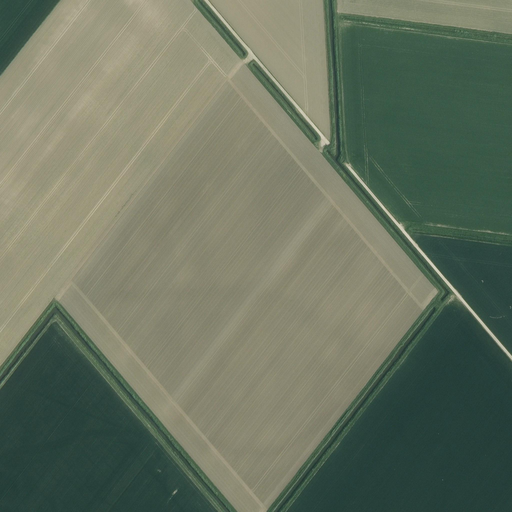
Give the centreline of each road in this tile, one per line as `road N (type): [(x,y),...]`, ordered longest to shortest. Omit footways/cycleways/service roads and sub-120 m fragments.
road 1 (unclassified): [(511,358),(345,164)]
road 2 (unclassified): [(328,144),(205,0)]
